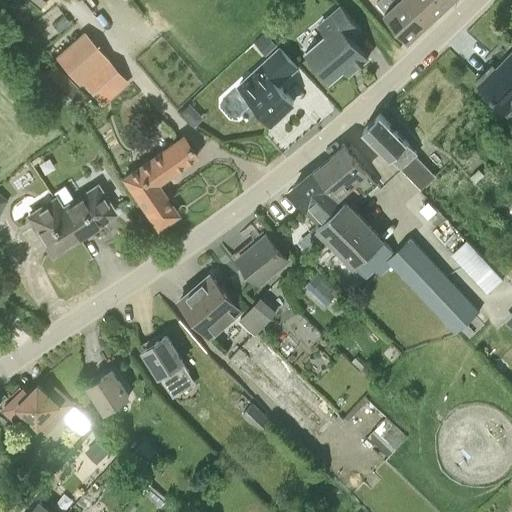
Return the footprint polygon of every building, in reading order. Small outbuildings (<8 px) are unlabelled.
[(378,0),(378,1),(385,10),(397,23),(410,38),(429,20),(410,0),(378,0)] [(447,4),(443,0),(410,0),(429,20),(447,4)] [(306,50),(318,64),(331,79),(346,67),(350,72),(368,57),(352,37),(362,28),(342,4),(326,17),(319,24),(326,32),(306,50)] [(265,31),(253,41),(265,55),(277,45),(265,31)] [(298,66),(290,57),(280,45),(254,71),(263,81),(248,95),(256,102),(273,121),(294,101),(279,84),(298,66)] [(80,78),(104,103),(129,82),(106,55),(80,78)] [(491,66),(478,79),(481,83),(481,84),(495,98),(508,110),(511,107),(511,108),(511,58),(509,55),(495,70),(491,66)] [(40,78),(62,101),(76,88),(54,65),(40,78)] [(188,101),(178,110),(192,125),(201,116),(188,101)] [(418,153),(394,127),(381,112),(364,127),(391,157),(392,156),(423,190),(437,175),(417,154),(418,153)] [(183,135),(124,176),(158,225),(176,212),(156,182),(196,155),(183,135)] [(378,184),(358,160),(345,144),(318,167),(341,195),(356,182),(365,194),(378,184)] [(340,196),(341,195),(318,167),(293,187),(321,221),(321,222),(344,201),(340,196)] [(484,174),(478,168),(470,176),(475,182),(484,174)] [(95,186),(63,207),(55,197),(30,216),(52,251),(113,212),(102,195),(95,186)] [(393,265),(387,259),(395,251),(384,239),(386,237),(348,197),(344,201),(321,222),(316,225),(354,267),(357,265),(368,278),(377,270),(381,275),(393,265)] [(496,219),(491,224),(496,230),(502,225),(496,219)] [(290,261),(276,245),(263,230),(235,253),(262,286),(290,261)] [(413,236),(395,251),(387,259),(393,265),(456,332),(481,309),(413,236)] [(469,237),(451,254),(486,292),(504,276),(474,243),(469,237)] [(304,286),(324,306),(340,291),(320,271),(304,286)] [(242,311),(224,288),(211,273),(180,298),(193,314),(212,336),(242,311)] [(260,335),(276,319),(259,302),(243,318),(254,330),(260,335)] [(183,360),(178,351),(167,334),(144,349),(155,366),(173,395),(195,380),(183,360)] [(355,356),(351,360),(360,368),(364,364),(355,356)] [(365,364),(364,364),(360,368),(360,369),(366,375),(371,369),(365,364)] [(130,395),(124,386),(113,369),(89,384),(106,410),(130,395)] [(62,416),(74,404),(56,387),(48,394),(39,385),(29,395),(24,389),(5,408),(19,421),(27,412),(39,424),(55,409),(61,416),(62,416)] [(242,413),(259,429),(269,417),(252,401),(242,413)] [(83,436),(94,424),(74,404),(62,416),(83,436)] [(407,437),(387,416),(367,435),(387,456),(407,437)] [(109,452),(97,439),(85,451),(96,463),(109,452)] [(145,439),(133,450),(145,463),(156,451),(145,439)] [(139,479),(130,471),(122,479),(132,487),(139,479)] [(146,491),(162,505),(167,498),(151,484),(146,491)] [(57,511),(41,498),(31,510),(30,511),(57,511)]
